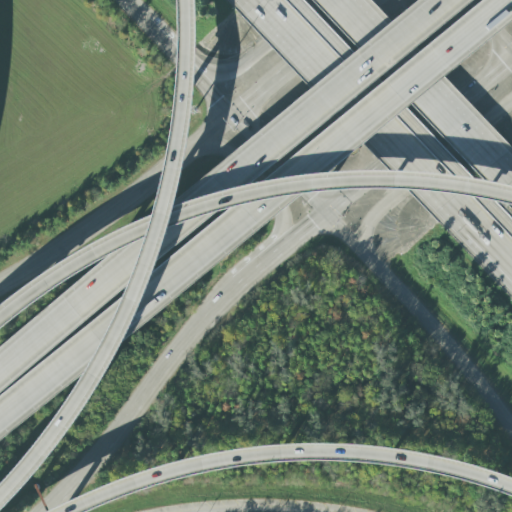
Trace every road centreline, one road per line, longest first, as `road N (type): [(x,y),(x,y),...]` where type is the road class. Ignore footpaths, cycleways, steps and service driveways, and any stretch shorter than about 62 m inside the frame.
road 1 (motorway): [(0,424),(259,225),(511,6)]
road 2 (motorway): [(458,0),(0,371)]
road 3 (motorway): [(511,196),(336,173),(240,193),(138,223),(0,322)]
road 4 (motorway): [(0,493),(33,462),(94,372),(139,280),(182,101),(184,0)]
road 5 (motorway): [(62,511),(182,468),(311,450),(397,457),(511,490)]
road 6 (primary): [(234,115),(511,422)]
road 7 (motorway): [(244,0),(462,228)]
road 8 (primary): [(42,511),(94,460),(215,307),(242,286)]
road 9 (primary): [(234,115),(0,288)]
road 10 (motorway): [(291,0),(484,204)]
road 11 (motorway): [(507,179),(329,0)]
road 12 (primary): [(329,216),(511,68)]
road 13 (primary): [(511,104),(374,219),(372,264)]
road 14 (primary): [(181,62),(226,73),(261,54),(321,0)]
road 15 (primary): [(295,244),(285,208),(234,153),(201,143)]
road 16 (primary): [(371,0),(266,88)]
road 17 (primary): [(193,511),(328,511)]
